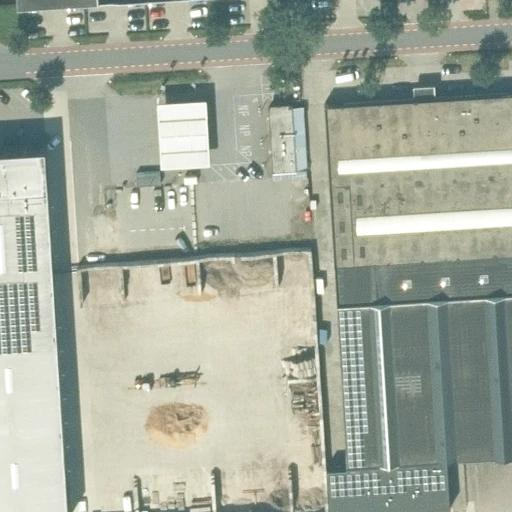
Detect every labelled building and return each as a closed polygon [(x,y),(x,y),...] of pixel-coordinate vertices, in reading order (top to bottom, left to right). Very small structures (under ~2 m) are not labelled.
[(511,90),(325,103),(347,462),(447,456),(511,451),(511,90)] [(205,93),(157,96),(161,162),(209,158),(205,93)] [(268,106),(273,170),(297,169),(292,105),(268,106)] [(45,143),(0,146),(0,511),(68,511),(48,177),(45,143)] [(69,421),(74,507),(249,498),(244,412),(69,421)] [(386,511),(387,511),(451,507),(447,456),(347,462),(327,463),(330,511),(386,511)]
